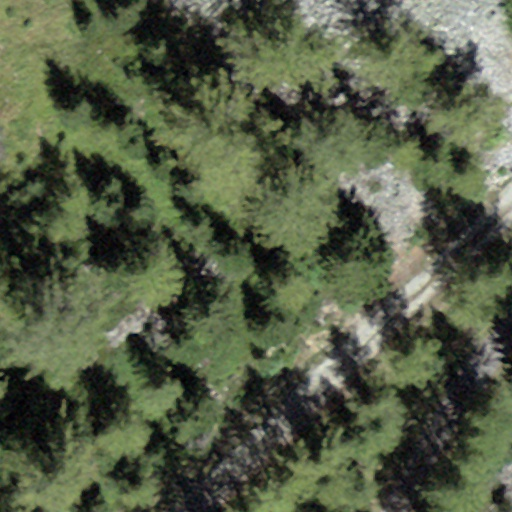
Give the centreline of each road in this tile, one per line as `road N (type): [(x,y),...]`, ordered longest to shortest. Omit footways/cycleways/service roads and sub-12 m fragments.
road 1 (track): [(511,225),(197,511)]
road 2 (track): [(401,511),(511,326)]
